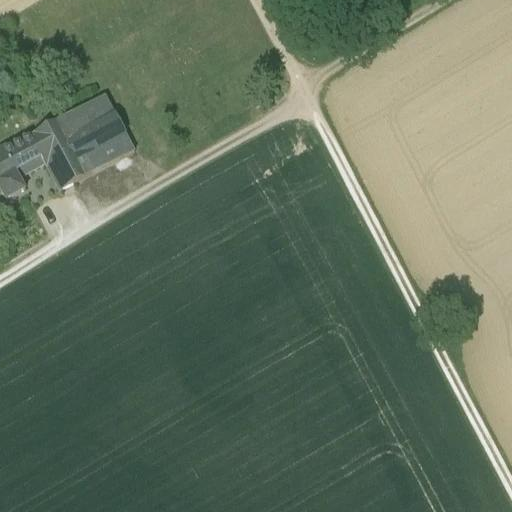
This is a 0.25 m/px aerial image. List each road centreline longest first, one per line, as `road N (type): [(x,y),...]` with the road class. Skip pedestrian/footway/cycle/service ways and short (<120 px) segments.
road 1 (track): [(511,462),(322,98)]
road 2 (track): [(322,98),(0,289)]
road 3 (track): [(467,0),(322,98)]
